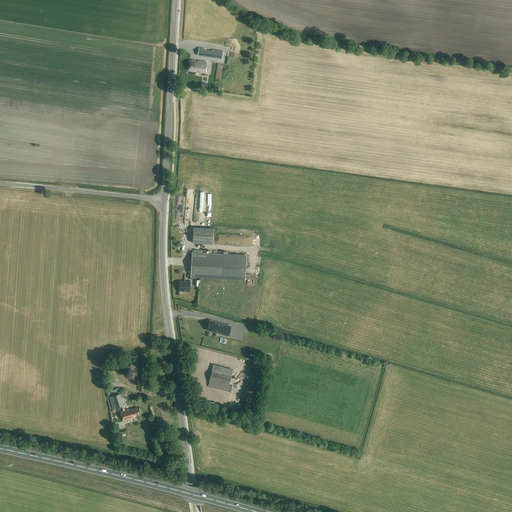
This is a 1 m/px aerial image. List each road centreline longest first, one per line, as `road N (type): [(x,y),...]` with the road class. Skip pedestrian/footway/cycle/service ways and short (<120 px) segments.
road 1 (tertiary): [(195,511),(162,265),(164,200)]
road 2 (trunk): [(256,511),(0,449)]
road 3 (tertiary): [(164,200),(176,0)]
road 4 (unclassified): [(164,200),(0,184)]
